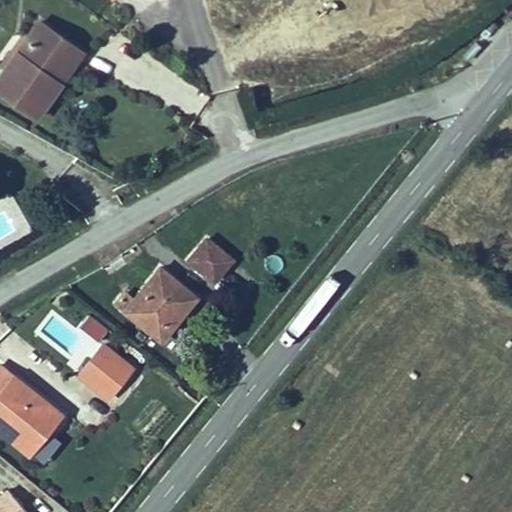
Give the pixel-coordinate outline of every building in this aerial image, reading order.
[(0,92),(39,121),(88,54),(41,20),(0,77),(0,92)] [(289,163),(265,172),(272,190),(296,182),(289,163)] [(214,277),(232,257),(211,240),(193,258),(214,277)] [(163,341),(198,300),(175,281),(177,279),(164,268),(138,297),(132,292),(121,305),(163,341)] [(135,371),(102,344),(77,375),(109,402),(135,371)] [(65,416),(18,377),(18,378),(2,365),(0,366),(0,435),(29,459),(50,433),(57,439),(69,425),(62,420),(65,416)] [(0,511),(26,511),(7,491),(0,497),(0,511)]
